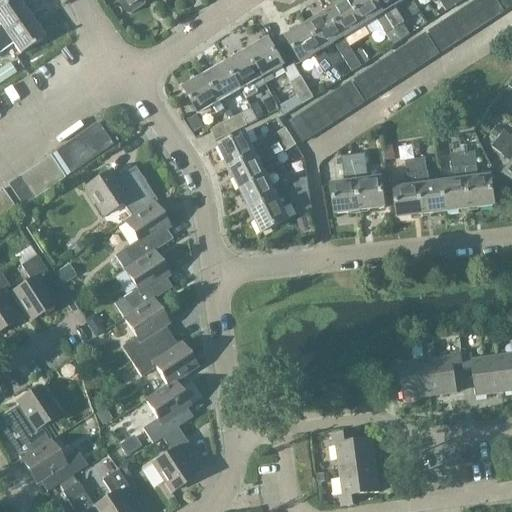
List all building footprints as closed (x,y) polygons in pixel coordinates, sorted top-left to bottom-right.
[(30,19),(16,0),(13,0),(0,9),(0,26),(6,35),(7,36),(30,19)] [(0,0),(0,9),(13,0),(0,0)] [(117,0),(117,1),(127,15),(131,16),(145,6),(146,2),(144,0),(117,0)] [(399,42),(373,0),(351,0),(347,3),(363,28),(376,20),(392,46),(399,42)] [(373,0),(399,42),(409,36),(393,10),(404,3),(402,0),(373,0)] [(448,12),(453,9),(448,0),(437,0),(439,3),(441,1),(448,12)] [(448,0),(453,9),(463,2),(461,0),(448,0)] [(493,0),(481,0),(480,1),(492,21),(502,14),(493,0)] [(492,21),(480,1),(470,8),(482,27),(492,21)] [(342,41),(363,28),(347,3),(326,15),(342,41)] [(482,27),(470,8),(459,15),(472,34),(482,27)] [(326,15),(306,28),(321,54),(334,46),(352,76),(361,70),(352,57),(342,41),(326,15)] [(472,34),(459,15),(450,21),(462,40),(472,34)] [(44,39),(30,19),(7,36),(6,35),(0,38),(0,53),(13,45),(21,56),(44,39)] [(462,40),(450,21),(440,28),(453,47),(462,40)] [(338,81),(321,54),(306,28),(285,41),(301,66),(314,58),(331,86),(338,81)] [(453,47),(440,28),(429,35),(442,54),(453,47)] [(425,37),(415,43),(428,62),(437,56),(425,37)] [(268,43),(246,55),(263,86),(275,80),(272,75),(282,69),(268,43)] [(428,62),(415,43),(406,50),(418,69),(428,62)] [(418,69),(406,50),(395,57),(408,76),(418,69)] [(361,51),(352,57),(361,70),(369,65),(361,51)] [(263,86),(246,55),(225,66),(239,92),(242,91),(245,97),(263,86)] [(408,76),(395,57),(385,63),(398,82),(408,76)] [(9,63),(0,69),(0,83),(16,73),(9,63)] [(398,82),(385,63),(376,69),(388,88),(398,82)] [(239,92),(225,66),(204,78),(218,104),(220,103),(239,92)] [(388,88),(376,69),(366,76),(378,95),(388,88)] [(378,95),(366,76),(355,83),(367,102),(378,95)] [(312,99),(300,77),(289,84),(297,97),(278,108),(283,117),(302,105),(312,99)] [(218,104),(204,78),(182,89),(196,115),(212,107),(217,115),(224,111),(220,103),(218,104)] [(351,86),(341,92),(353,111),(363,105),(351,86)] [(353,111),(341,92),(330,99),(343,118),(353,111)] [(263,102),(269,115),(279,111),(273,98),(263,102)] [(343,118),(330,99),(321,105),(334,124),(343,118)] [(334,124),(321,105),(310,112),(323,131),(334,124)] [(173,114),(182,132),(192,128),(182,109),(173,114)] [(251,110),(230,120),(236,132),(257,122),(251,110)] [(323,131),(310,112),(301,118),(313,137),(323,131)] [(313,137),(301,118),(290,125),(302,144),(313,137)] [(273,136),(250,147),(245,135),(218,149),(228,169),(269,150),(289,137),(278,119),(266,125),(273,136)] [(215,143),(236,132),(230,120),(209,131),(215,143)] [(96,124),(85,132),(100,153),(111,146),(96,124)] [(495,127),(491,134),(497,139),(496,141),(511,153),(511,138),(504,132),(503,133),(495,127)] [(100,153),(85,132),(75,139),(90,160),(100,153)] [(295,147),(289,137),(269,150),(228,169),(238,191),(265,177),(260,167),(276,159),(274,157),(283,153),(284,154),(295,147)] [(90,160),(75,139),(65,146),(79,167),(90,160)] [(511,153),(496,141),(491,147),(502,156),(511,164),(502,176),(511,183),(511,153)] [(404,157),(403,142),(373,145),(376,175),(393,173),(391,159),(404,157)] [(79,167),(65,146),(55,153),(70,174),(79,167)] [(474,153),(462,155),(469,211),(493,208),(490,178),(477,179),(474,153)] [(365,155),(353,156),(360,212),(384,209),(380,179),(368,180),(365,155)] [(469,211),(462,155),(450,156),(453,182),(442,184),(445,214),(469,211)] [(360,212),(353,156),(341,158),(344,183),(331,185),(334,215),(360,212)] [(63,178),(48,157),(38,164),(52,185),(63,178)] [(424,160),(415,161),(421,217),(445,214),(442,184),(429,185),(428,173),(426,173),(424,160)] [(421,217),(415,161),(405,162),(407,175),(405,176),(406,188),(394,189),(397,220),(421,217)] [(52,185),(38,164),(27,171),(41,193),(52,185)] [(108,173),(84,189),(102,218),(121,205),(130,219),(152,205),(154,204),(132,169),(113,181),(108,173)] [(41,193),(27,171),(16,179),(31,200),(41,193)] [(272,190),(265,177),(238,191),(249,212),(293,190),(293,191),(308,189),(306,179),(288,182),(272,190)] [(31,200),(16,179),(6,186),(21,207),(31,200)] [(312,215),(308,189),(293,191),(293,190),(249,212),(260,234),(287,221),(281,210),(291,205),(296,204),(298,217),(312,215)] [(14,210),(0,190),(0,210),(4,217),(14,210)] [(168,228),(152,205),(130,219),(124,223),(136,242),(121,252),(131,267),(152,253),(171,241),(164,231),(168,228)] [(78,242),(67,249),(72,257),(83,250),(78,242)] [(137,290),(122,300),(113,306),(123,320),(151,302),(171,289),(165,279),(168,277),(152,253),(131,267),(124,271),(137,290)] [(11,294),(22,312),(29,323),(54,306),(52,303),(61,297),(36,257),(20,267),(30,282),(11,294)] [(13,318),(22,312),(11,294),(0,276),(0,331),(15,321),(13,318)] [(167,325),(151,302),(123,320),(135,339),(120,349),(129,363),(169,337),(163,328),(167,325)] [(95,326),(89,330),(90,331),(95,338),(95,339),(104,332),(100,327),(95,326)] [(154,369),(166,387),(173,384),(195,369),(179,344),(175,347),(169,337),(129,363),(139,379),(154,369)] [(451,358),(425,361),(430,398),(457,394),(454,374),(449,374),(448,367),(462,366),(461,360),(460,354),(450,355),(451,358)] [(511,355),(497,358),(502,394),(511,392),(511,355)] [(461,360),(462,366),(462,372),(476,370),(477,376),(472,377),(475,397),(502,394),(497,358),(471,361),(471,359),(461,360)] [(430,398),(425,361),(399,365),(398,363),(388,364),(390,376),(404,374),(404,380),(400,381),(402,401),(430,398)] [(188,407),(173,384),(166,387),(144,401),(156,420),(142,430),(152,445),(161,439),(177,429),(192,419),(185,409),(188,407)] [(33,453),(49,442),(40,428),(58,416),(39,387),(15,403),(17,406),(7,413),(33,453)] [(119,407),(124,420),(137,415),(132,402),(119,407)] [(200,465),(177,429),(161,439),(170,454),(151,466),(170,494),(194,478),(190,472),(200,465)] [(343,434),(331,436),(333,446),(335,446),(339,471),(375,467),(371,440),(351,442),(352,447),(345,448),(343,434)] [(45,493),(57,485),(70,477),(85,467),(75,451),(61,460),(49,442),(33,453),(20,461),(36,486),(39,484),(45,493)] [(127,462),(117,469),(123,480),(130,476),(131,469),(127,462)] [(358,496),(379,494),(375,467),(339,471),(342,497),(340,498),(341,508),(353,506),(351,492),(358,491),(358,496)] [(140,511),(142,511),(116,471),(101,481),(110,496),(92,508),(94,511),(140,511)] [(70,477),(57,485),(62,493),(61,494),(66,502),(72,511),(94,511),(92,508),(76,484),(75,484),(70,477)]
